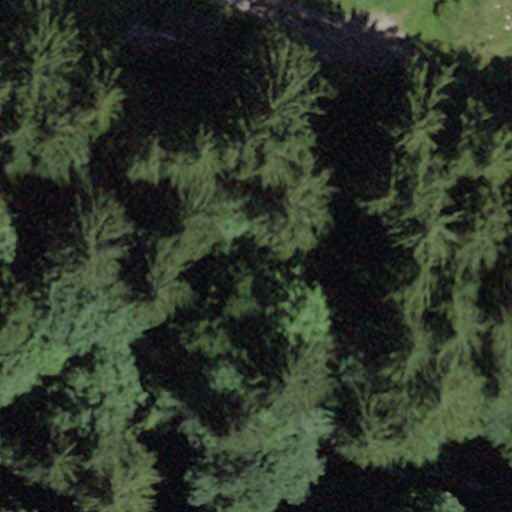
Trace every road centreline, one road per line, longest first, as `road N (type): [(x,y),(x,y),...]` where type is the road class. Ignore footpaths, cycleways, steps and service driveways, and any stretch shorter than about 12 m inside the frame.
road 1 (track): [(365,30),(43,139),(0,133)]
road 2 (track): [(235,0),(365,30),(511,79)]
